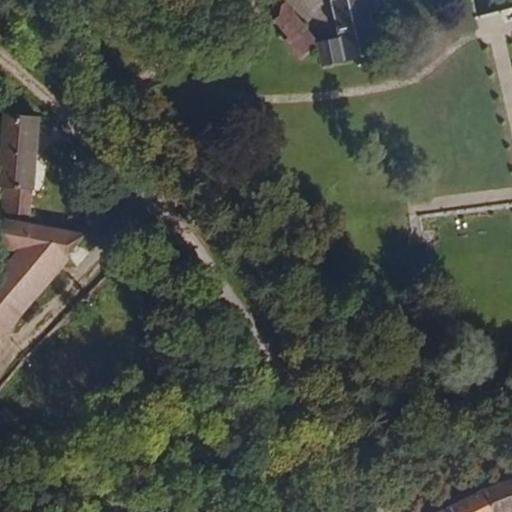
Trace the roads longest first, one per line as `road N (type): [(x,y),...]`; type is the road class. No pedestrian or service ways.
road 1 (residential): [(0,56),(55,105),(198,266),(369,511)]
road 2 (track): [(75,0),(194,53),(243,31),(253,0)]
road 3 (track): [(194,53),(55,105)]
